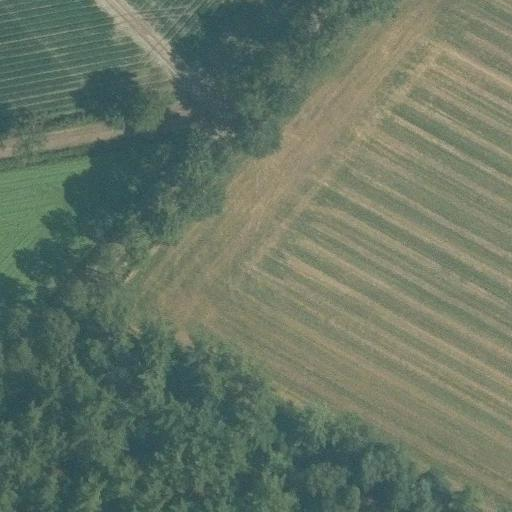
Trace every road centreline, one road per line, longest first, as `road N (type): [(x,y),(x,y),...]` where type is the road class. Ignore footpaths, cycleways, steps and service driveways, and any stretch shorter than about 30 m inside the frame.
road 1 (track): [(0,384),(242,104)]
road 2 (track): [(242,104),(0,151)]
road 3 (track): [(242,104),(332,0)]
